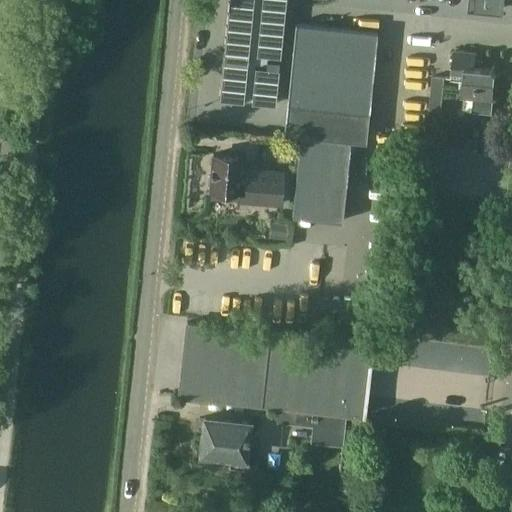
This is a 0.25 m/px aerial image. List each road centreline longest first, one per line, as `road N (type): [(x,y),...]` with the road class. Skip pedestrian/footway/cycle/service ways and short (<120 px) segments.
road 1 (tertiary): [(178,0),(128,511)]
road 2 (unknown): [(302,257),(151,279)]
